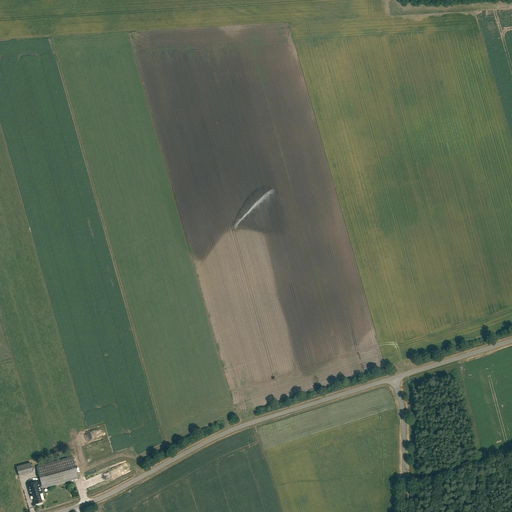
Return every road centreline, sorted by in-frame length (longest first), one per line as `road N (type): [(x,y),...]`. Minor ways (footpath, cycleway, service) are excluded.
road 1 (unclassified): [(59,511),(229,430),(394,377)]
road 2 (unclassified): [(403,511),(403,415),(394,377)]
road 3 (unclassified): [(394,377),(511,340)]
